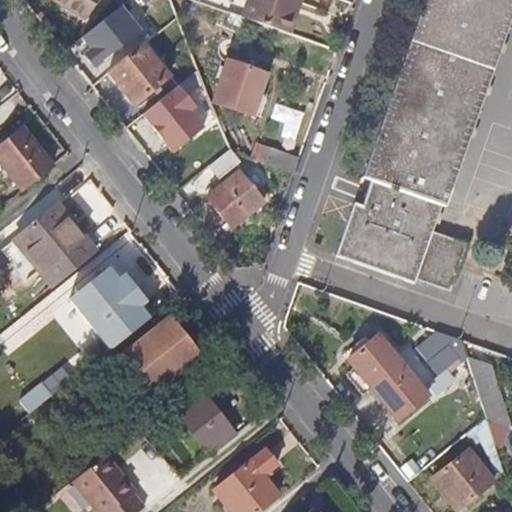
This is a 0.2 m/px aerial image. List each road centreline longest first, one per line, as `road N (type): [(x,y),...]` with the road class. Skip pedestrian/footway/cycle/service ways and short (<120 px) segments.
road 1 (residential): [(247,327),(0,21)]
road 2 (residential): [(375,0),(286,256)]
road 3 (residential): [(286,256),(511,337)]
road 4 (residential): [(394,511),(247,327)]
road 5 (unknown): [(304,399),(162,511)]
road 6 (unknown): [(99,145),(0,225)]
